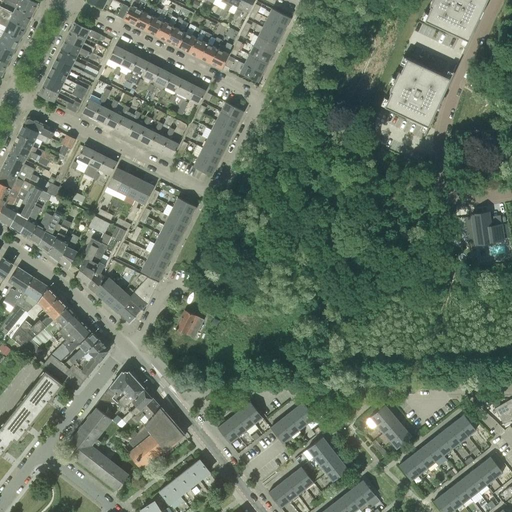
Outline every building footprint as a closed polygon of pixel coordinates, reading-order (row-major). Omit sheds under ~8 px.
[(2,0),(3,0),(3,1),(10,4),(16,7),(25,11),(32,16),(35,9),(37,8),(38,6),(38,4),(37,2),(32,0),(19,0),(20,0),(19,0),(2,0)] [(87,0),(88,1),(90,2),(107,10),(111,1),(111,0),(87,0)] [(134,0),(125,19),(135,25),(142,11),(146,4),(147,2),(142,0),(134,0)] [(219,6),(216,13),(221,15),(222,16),(229,0),(214,0),(213,3),(219,6)] [(228,10),(229,11),(234,14),(235,14),(241,0),(229,0),(222,16),(225,17),(228,10)] [(253,4),(255,0),(241,0),(235,14),(234,14),(232,18),(237,20),(239,16),(240,16),(243,9),(249,12),(252,4),(253,4)] [(429,0),(428,4),(430,5),(423,19),(467,39),(478,16),(475,14),(479,5),(482,7),(485,0),(429,0)] [(147,2),(146,4),(142,11),(135,25),(146,30),(153,16),(148,14),(152,5),(147,2)] [(117,16),(123,19),(129,7),(123,4),(117,16)] [(253,10),(257,13),(261,6),(256,4),(253,10)] [(31,20),(32,17),(32,16),(25,11),(16,7),(13,12),(0,6),(0,5),(0,14),(26,28),(30,21),(31,20)] [(157,7),(153,16),(146,30),(156,35),(163,21),(158,19),(163,10),(157,7)] [(167,13),(163,21),(156,35),(167,41),(173,27),(178,18),(171,14),(174,9),(170,7),(168,13),(167,13)] [(286,27),(287,25),(291,18),(272,8),(268,18),(286,27)] [(0,14),(0,22),(6,26),(4,31),(20,40),(21,38),(22,38),(23,35),(23,34),(26,28),(0,14)] [(173,27),(167,41),(178,46),(185,32),(179,29),(183,21),(178,18),(173,27)] [(281,36),(285,29),(286,27),(268,18),(263,27),(281,36)] [(99,40),(102,35),(77,22),(76,25),(74,24),(70,31),(85,39),(87,34),(99,40)] [(178,46),(190,53),(197,39),(202,30),(190,24),(186,33),(185,32),(178,46)] [(277,45),(278,43),(281,36),(263,27),(258,36),(277,45)] [(18,45),(20,43),(19,41),(20,40),(4,31),(0,38),(0,43),(14,52),(17,46),(18,45)] [(103,58),(107,49),(96,43),(94,47),(83,42),(85,39),(70,31),(65,40),(97,56),(103,58)] [(202,41),(197,39),(190,53),(201,58),(208,44),(212,35),(207,32),(202,41)] [(272,54),(276,47),(277,45),(258,36),(254,45),(272,54)] [(201,58),(211,63),(218,49),(220,45),(222,40),(217,38),(213,46),(208,44),(201,58)] [(61,49),(76,57),(78,53),(89,58),(90,58),(93,59),(97,57),(97,56),(65,40),(61,49)] [(239,49),(240,49),(243,43),(238,40),(234,47),(239,49)] [(221,68),(232,45),(227,43),(225,47),(220,45),(218,49),(211,63),(221,68)] [(0,59),(8,64),(11,58),(12,57),(14,54),(13,53),(14,52),(0,45),(0,59)] [(127,51),(123,49),(116,45),(109,58),(120,64),(127,51)] [(268,63),(272,54),(254,45),(249,54),(268,63)] [(83,71),(86,66),(74,60),(76,57),(61,49),(56,58),(83,71)] [(120,64),(132,69),(138,57),(134,55),(127,51),(120,64)] [(245,63),(263,73),(268,63),(249,54),(245,63)] [(138,57),(132,69),(130,73),(133,74),(130,80),(136,84),(139,78),(141,79),(143,75),(149,62),(139,57),(138,57)] [(80,76),(93,82),(96,77),(83,71),(56,58),(52,67),(67,75),(69,71),(80,76)] [(397,70),(388,91),(389,92),(383,105),(426,126),(434,110),(431,109),(435,100),(438,101),(449,78),(405,58),(399,71),(397,70)] [(225,65),(225,66),(230,68),(233,62),(228,59),(225,65)] [(161,68),(150,63),(149,62),(143,75),(154,81),(161,68)] [(258,82),(259,82),(263,73),(245,63),(240,73),(258,82)] [(74,89),(77,84),(65,78),(67,75),(52,67),(47,76),(74,89)] [(172,74),(161,68),(154,81),(165,86),(172,74)] [(183,79),(178,77),(172,74),(165,86),(177,92),(183,79)] [(72,94),(82,99),(85,94),(79,92),(74,89),(47,76),(43,85),(59,92),(60,89),(72,94)] [(141,86),(144,80),(141,79),(139,78),(136,84),(141,86)] [(183,79),(177,92),(175,95),(177,97),(184,100),(186,101),(188,98),(194,85),(189,82),(183,79)] [(65,107),(68,102),(57,96),(59,92),(43,85),(40,92),(42,93),(41,95),(65,107)] [(199,103),(206,91),(194,85),(188,98),(199,103)] [(106,88),(103,94),(108,97),(111,91),(108,89),(106,88)] [(209,101),(213,95),(208,93),(204,99),(209,101)] [(105,103),(108,97),(103,94),(101,98),(100,100),(102,102),(105,103)] [(100,105),(89,100),(83,112),(88,115),(94,118),(100,105)] [(76,112),(80,103),(75,101),(73,104),(70,110),(76,112)] [(244,111),(226,102),(221,111),(239,120),(244,111)] [(94,118),(99,120),(105,123),(111,111),(100,105),(94,118)] [(130,107),(125,105),(122,111),(124,113),(127,114),(128,111),(130,107)] [(105,123),(110,125),(116,129),(122,116),(111,111),(105,123)] [(134,122),(135,118),(133,117),(134,115),(128,111),(127,114),(124,113),(122,116),(116,129),(121,131),(128,134),(134,122)] [(141,113),(136,111),(134,115),(133,117),(135,118),(138,120),(141,113)] [(239,120),(221,111),(216,120),(235,129),(239,120)] [(51,127),(50,127),(30,116),(27,117),(23,124),(51,137),(54,132),(49,130),(51,127)] [(216,120),(212,129),(230,138),(235,129),(216,120)] [(145,127),(136,123),(134,122),(128,134),(139,140),(145,127)] [(51,137),(23,124),(19,133),(34,141),(36,137),(48,143),(51,137)] [(139,140),(143,142),(150,145),(156,133),(145,127),(139,140)] [(161,151),(167,139),(169,135),(167,134),(160,130),(158,129),(156,133),(150,145),(154,148),(161,151)] [(212,129),(207,139),(226,148),(230,138),(212,129)] [(14,142),(40,155),(58,163),(60,158),(51,153),(50,154),(32,145),(34,141),(19,133),(14,142)] [(75,139),(66,135),(64,139),(62,144),(63,144),(69,147),(71,148),(75,139)] [(179,144),(167,139),(161,151),(165,153),(173,157),(179,144)] [(226,148),(207,139),(203,148),(221,157),(226,148)] [(27,155),(38,161),(40,155),(14,142),(10,151),(25,159),(27,155)] [(63,144),(59,153),(65,156),(69,147),(63,144)] [(193,154),(198,157),(216,166),(221,157),(203,148),(197,145),(193,154)] [(84,146),(78,158),(76,162),(78,163),(76,169),(82,172),(84,173),(95,151),(84,146)] [(180,148),(177,154),(182,157),(185,150),(180,148)] [(35,169),(23,163),(25,159),(10,151),(5,160),(32,174),(35,169)] [(98,173),(100,169),(106,156),(99,153),(95,151),(84,173),(84,174),(92,178),(95,174),(96,172),(98,173)] [(117,162),(110,158),(106,156),(100,169),(111,174),(117,162)] [(198,157),(193,166),(212,175),(216,166),(198,157)] [(39,177),(32,174),(5,160),(1,170),(16,177),(24,181),(26,177),(30,179),(36,182),(39,177)] [(49,171),(56,174),(60,165),(54,162),(49,171)] [(108,186),(118,190),(126,172),(117,167),(108,186)] [(0,175),(14,183),(16,177),(1,170),(0,171),(0,175)] [(136,177),(126,172),(118,190),(115,196),(124,201),(136,177)] [(0,182),(11,188),(14,183),(0,175),(0,182)] [(5,201),(0,210),(0,220),(10,227),(17,212),(17,210),(18,209),(31,184),(24,181),(16,177),(14,183),(11,188),(5,201)] [(136,199),(145,181),(136,177),(124,201),(133,205),(136,199)] [(154,186),(145,181),(136,199),(133,205),(127,218),(133,221),(139,209),(137,207),(139,202),(145,204),(154,186)] [(11,188),(0,182),(0,210),(5,201),(11,188)] [(54,184),(51,183),(47,192),(55,196),(59,187),(54,184)] [(20,214),(17,212),(10,227),(20,233),(35,205),(36,202),(42,190),(41,189),(35,186),(20,214)] [(65,187),(61,194),(70,199),(74,191),(65,187)] [(155,190),(151,196),(156,198),(160,192),(155,190)] [(153,205),(156,198),(151,196),(148,203),(153,205)] [(192,216),(193,214),(196,206),(178,197),(173,206),(192,216)] [(187,225),(190,218),(192,216),(173,206),(168,204),(164,213),(169,216),(187,225)] [(42,208),(35,205),(20,233),(29,239),(37,222),(36,222),(35,221),(42,208)] [(98,214),(105,217),(107,212),(100,209),(98,214)] [(46,212),(40,224),(37,222),(29,239),(37,245),(53,215),(51,215),(46,212)] [(48,252),(64,219),(60,218),(61,215),(55,212),(53,216),(53,215),(37,245),(39,246),(48,252)] [(504,239),(502,224),(491,226),(489,212),(472,214),(472,216),(465,217),(466,227),(473,226),(476,244),(493,241),(493,240),(504,239)] [(105,234),(105,233),(110,223),(94,216),(89,227),(103,233),(105,234)] [(182,234),(183,232),(187,225),(169,216),(164,225),(182,234)] [(71,222),(64,219),(48,252),(58,259),(70,237),(66,235),(71,222)] [(178,243),(181,236),(182,234),(164,225),(160,234),(178,243)] [(117,226),(112,237),(121,241),(126,231),(117,226)] [(137,226),(134,233),(139,235),(142,229),(137,226)] [(59,261),(68,269),(78,250),(74,248),(79,237),(73,233),(70,238),(70,237),(58,259),(59,261)] [(173,252),(174,250),(178,243),(160,234),(155,243),(173,252)] [(108,246),(92,237),(87,246),(89,247),(76,275),(86,284),(98,261),(100,262),(102,257),(108,246)] [(169,262),(172,254),(173,252),(155,243),(150,252),(169,262)] [(164,271),(165,269),(169,262),(150,252),(146,262),(164,271)] [(3,257),(0,261),(0,277),(3,279),(14,264),(3,257)] [(94,291),(103,275),(101,273),(105,264),(100,262),(98,261),(86,284),(94,291)] [(141,271),(156,278),(159,280),(164,271),(146,262),(141,271)] [(33,277),(18,267),(8,281),(17,287),(15,290),(12,288),(4,301),(14,307),(16,304),(24,291),(33,277)] [(138,277),(143,282),(148,277),(142,274),(138,277)] [(109,280),(103,275),(94,291),(102,298),(115,284),(110,279),(109,280)] [(38,302),(38,301),(48,287),(33,277),(24,291),(16,304),(26,310),(28,311),(30,309),(34,306),(38,302)] [(141,312),(148,304),(158,282),(148,277),(143,282),(130,297),(132,299),(119,313),(130,323),(129,323),(130,324),(137,315),(139,317),(142,313),(141,312)] [(123,291),(115,284),(102,298),(110,306),(123,291)] [(27,321),(12,339),(23,348),(24,346),(24,347),(32,339),(43,328),(43,329),(67,306),(48,287),(38,301),(38,302),(50,315),(49,316),(47,316),(42,321),(40,319),(32,326),(27,321)] [(130,297),(123,291),(110,306),(118,313),(119,313),(132,299),(130,297)] [(0,329),(6,334),(21,316),(26,310),(16,304),(14,307),(14,308),(11,313),(0,328),(0,329)] [(75,315),(67,306),(43,329),(43,328),(32,339),(40,347),(41,348),(52,337),(59,331),(58,330),(63,326),(75,315)] [(197,324),(200,317),(185,310),(176,329),(178,330),(179,332),(182,333),(183,333),(194,338),(201,326),(197,324)] [(61,361),(67,355),(78,344),(79,344),(92,332),(75,315),(63,326),(58,330),(59,331),(63,335),(62,337),(66,340),(52,353),(61,361)] [(272,316),(227,315),(227,353),(272,353),(272,316)] [(79,344),(78,344),(81,347),(68,359),(73,363),(88,350),(88,349),(99,339),(92,332),(79,344)] [(40,347),(32,339),(24,347),(31,355),(40,347)] [(63,364),(63,365),(60,362),(61,361),(52,353),(50,355),(44,364),(77,390),(88,376),(107,352),(107,348),(99,339),(88,349),(88,350),(73,363),(68,368),(63,364)] [(1,352),(6,356),(11,350),(5,346),(1,352)] [(51,401),(53,398),(52,397),(63,384),(45,370),(45,372),(23,399),(40,413),(50,400),(51,401)] [(105,393),(115,401),(114,403),(115,404),(115,403),(123,409),(136,397),(136,396),(136,397),(144,388),(136,379),(128,370),(127,370),(124,370),(123,370),(105,393)] [(140,400),(125,416),(123,419),(126,423),(128,422),(152,397),(144,388),(136,397),(140,400)] [(114,403),(115,401),(105,393),(95,406),(97,407),(105,414),(106,414),(114,403)] [(128,422),(132,426),(144,414),(149,420),(160,407),(152,397),(128,422)] [(28,430),(31,426),(30,426),(40,413),(23,399),(0,428),(14,439),(17,442),(27,429),(28,430)] [(495,408),(504,423),(511,418),(511,399),(500,405),(495,408)] [(262,417),(263,417),(250,401),(250,402),(242,408),(254,424),(262,417)] [(316,417),(303,401),(303,402),(295,408),(307,423),(315,417),(316,417)] [(385,404),(370,417),(371,417),(377,425),(392,412),(385,405),(385,404)] [(171,449),(169,447),(184,434),(161,406),(160,407),(149,420),(145,425),(138,433),(133,439),(129,443),(134,448),(128,453),(142,469),(160,454),(162,456),(171,449)] [(112,420),(113,419),(106,414),(105,414),(97,407),(70,441),(78,447),(72,454),(116,489),(127,476),(87,445),(109,417),(112,420)] [(234,414),(246,430),(254,424),(242,408),(234,414)] [(287,414),(299,429),(307,423),(295,408),(287,414)] [(384,433),(398,420),(392,412),(377,425),(384,433)] [(226,421),(238,436),(246,430),(234,414),(226,421)] [(279,420),(291,436),(299,429),(287,414),(279,420)] [(464,414),(463,414),(464,415),(456,421),(468,436),(476,430),(464,414)] [(327,423),(321,415),(317,419),(323,426),(327,423)] [(271,427),(271,428),(283,443),(283,442),(291,436),(279,420),(271,427)] [(384,433),(390,440),(405,428),(398,420),(384,433)] [(218,427),(230,443),(230,442),(238,436),(226,421),(218,427)] [(460,442),(468,436),(456,421),(448,427),(460,442)] [(476,421),(475,422),(472,424),(476,430),(481,426),(478,423),(476,421)] [(2,456),(5,453),(4,452),(14,439),(0,428),(0,427),(0,456),(1,455),(2,456)] [(452,449),(460,442),(448,427),(440,433),(452,449)] [(412,436),(412,435),(411,435),(405,428),(390,440),(397,448),(397,449),(412,436)] [(133,439),(138,433),(134,430),(128,436),(133,439)] [(119,431),(115,436),(124,443),(127,438),(119,431)] [(432,440),(444,455),(452,449),(440,433),(432,440)] [(323,437),(323,436),(307,449),(308,449),(314,457),(329,445),(323,437)] [(379,450),(382,448),(376,440),(372,442),(379,450)] [(436,461),(444,455),(432,440),(424,446),(436,461)] [(314,457),(320,465),(336,453),(329,445),(314,457)] [(428,467),(436,461),(424,446),(416,452),(428,467)] [(379,450),(385,458),(386,458),(389,456),(382,448),(379,450)] [(420,474),(428,467),(416,452),(408,458),(420,474)] [(320,465),(326,473),(342,461),(336,453),(320,465)] [(468,465),(474,460),(471,456),(465,461),(468,465)] [(490,456),(490,457),(482,463),(494,478),(502,472),(503,472),(490,456)] [(408,458),(400,465),(399,464),(399,465),(411,480),(412,480),(420,474),(408,458)] [(199,480),(209,472),(199,459),(189,467),(199,480)] [(348,469),(342,461),(326,473),(333,481),(332,481),(333,481),(348,469)] [(486,484),(494,478),(482,463),(474,469),(486,484)] [(301,466),(301,467),(293,473),(305,488),(313,482),(314,482),(301,466)] [(190,487),(199,480),(189,467),(179,475),(190,487)] [(478,491),(486,484),(474,469),(466,475),(478,491)] [(450,479),(455,475),(451,470),(446,474),(450,479)] [(285,479),(297,495),(305,488),(293,473),(285,479)] [(190,487),(179,475),(170,482),(182,498),(192,490),(190,487)] [(470,497),(478,491),(466,475),(458,482),(470,497)] [(289,501),(297,495),(285,479),(277,485),(289,501)] [(376,495),(363,479),(363,480),(355,486),(367,502),(371,507),(380,501),(375,495),(376,495)] [(182,498),(170,482),(160,490),(172,506),(182,498)] [(462,503),(470,497),(458,482),(450,488),(462,503)] [(281,507),(289,501),(277,485),(269,492),(269,491),(269,492),(281,508),(281,507)] [(359,508),(367,502),(355,486),(347,492),(359,508)] [(454,509),(462,503),(450,488),(442,494),(454,509)] [(339,499),(349,511),(353,511),(359,508),(347,492),(339,499)] [(434,500),(434,501),(442,511),(450,511),(454,509),(442,494),(434,500)] [(331,505),(336,511),(349,511),(339,499),(331,505)] [(496,506),(492,500),(488,503),(492,509),(496,506)] [(161,511),(160,510),(154,501),(141,510),(142,511),(161,511)]
